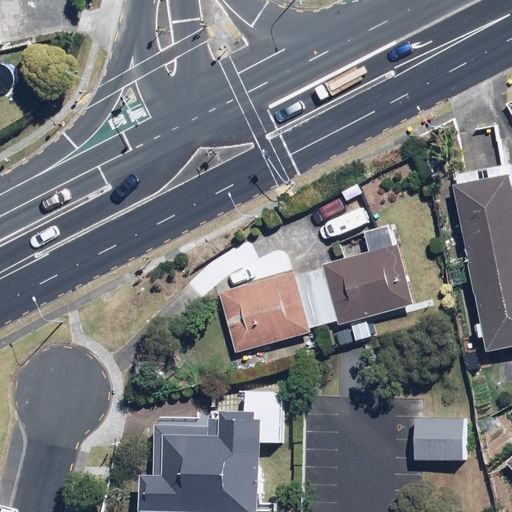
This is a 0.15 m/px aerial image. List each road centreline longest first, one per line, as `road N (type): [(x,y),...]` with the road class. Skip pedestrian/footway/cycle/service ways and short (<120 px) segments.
road 1 (primary): [(511,34),(0,305)]
road 2 (primary): [(506,0),(265,123),(196,116)]
road 3 (primary): [(0,218),(94,111),(142,2)]
road 4 (primary): [(196,116),(142,179),(0,260)]
road 5 (primary): [(0,219),(196,116)]
road 6 (primary): [(196,116),(343,41)]
road 7 (secondary): [(196,116),(169,106),(150,81),(142,2)]
road 8 (residential): [(37,511),(72,382)]
road 9 (primary): [(236,0),(247,16),(294,39),(343,41)]
